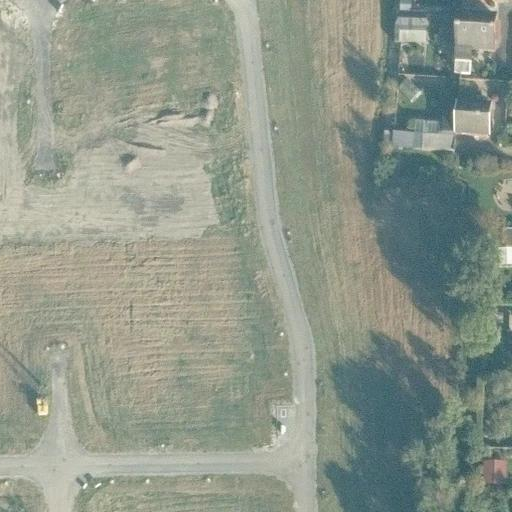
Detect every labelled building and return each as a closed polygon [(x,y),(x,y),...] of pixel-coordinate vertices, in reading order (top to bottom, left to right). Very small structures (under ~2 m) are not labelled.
[(402,13),(402,44),(431,44),(431,13),(402,13)] [(501,21),(461,19),(458,67),(475,68),(475,56),(499,58),(501,21)] [(491,141),(494,109),(447,105),(444,137),(491,141)] [(454,157),(456,143),(424,140),(423,154),(454,157)] [(193,162),(193,180),(230,179),(229,161),(193,162)] [(193,180),(190,180),(191,221),(234,220),(233,179),(230,179),(193,180)] [(139,184),(99,185),(101,230),(140,228),(139,184)] [(99,185),(58,187),(60,232),(101,230),(99,185)] [(511,255),(511,253),(511,235),(486,234),(485,253),(511,255)] [(504,317),(481,316),(480,334),(503,335),(504,317)] [(504,457),(483,457),(483,484),(504,484),(504,457)]
